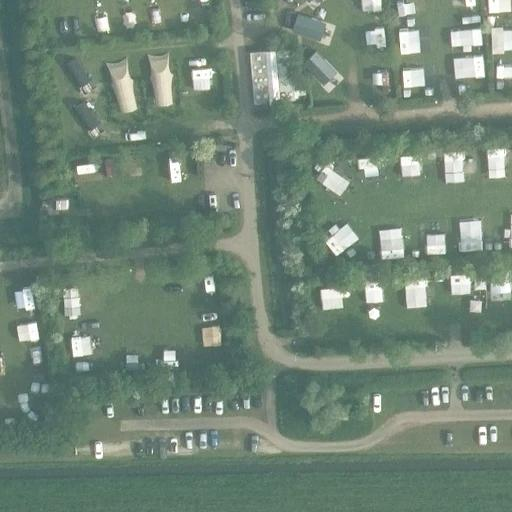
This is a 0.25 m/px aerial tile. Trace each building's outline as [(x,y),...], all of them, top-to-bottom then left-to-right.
[(416,0),(397,0),(400,12),(418,8),(416,0)] [(299,11),(293,30),(331,41),(337,23),(299,11)] [(476,15),(468,16),(471,40),(480,39),(476,15)] [(511,21),(493,22),(494,48),(511,47),(511,21)] [(402,28),(403,50),(422,49),(421,27),(402,28)] [(254,102),(269,101),(269,98),(278,97),(279,100),(294,98),(289,48),(249,52),(254,102)] [(318,49),(305,62),(332,89),(345,76),(318,49)] [(467,74),(487,73),(486,56),(466,56),(467,74)] [(406,85),(435,84),(435,62),(405,63),(406,85)] [(446,150),(447,172),(473,172),(473,150),(446,150)] [(366,158),(367,180),(388,180),(388,158),(366,158)] [(380,255),(400,254),(399,223),(380,224),(380,255)] [(417,253),(443,253),(442,234),(417,235),(417,253)] [(495,290),(511,291),(511,271),(496,270),(495,290)] [(428,277),(408,278),(409,296),(429,295),(428,277)] [(366,280),(367,300),(383,300),(383,280),(366,280)] [(325,308),(349,305),(346,284),(322,287),(325,308)]
